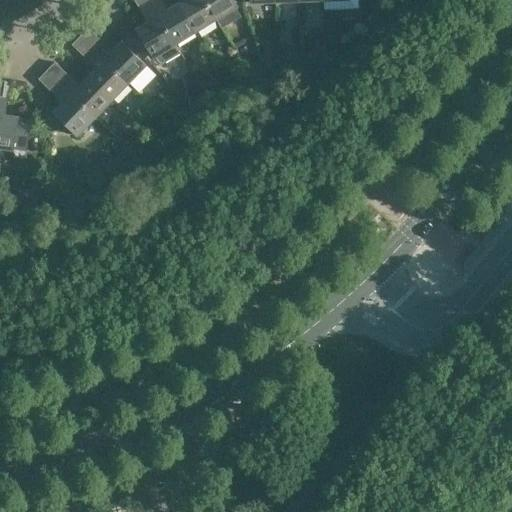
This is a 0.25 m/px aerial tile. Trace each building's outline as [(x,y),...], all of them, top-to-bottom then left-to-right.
[(175,44),(146,0),(132,0),(147,22),(130,33),(137,45),(143,41),(153,58),(155,57),(157,60),(159,63),(163,63),(166,62),(180,53),(175,44)] [(160,0),(146,0),(175,44),(195,32),(178,4),(167,10),(160,0)] [(203,0),(183,0),(178,4),(195,32),(216,19),(203,0)] [(203,0),(216,19),(221,28),(241,16),(235,7),(237,6),(233,0),(203,0)] [(299,0),(300,3),(323,2),(323,12),(324,12),(323,2),(323,0),(299,0)] [(323,0),(323,2),(324,12),(358,10),(357,0),(323,0)] [(112,52),(91,32),(87,28),(79,36),(128,83),(144,66),(120,42),(112,52)] [(341,47),(340,39),(334,32),(327,33),(328,48),(341,47)] [(111,100),(128,83),(79,36),(71,44),(96,68),(87,77),(111,100)] [(326,45),(316,47),(318,55),(327,53),(326,45)] [(79,86),(54,62),(46,71),(94,117),(111,100),(87,77),(79,86)] [(94,117),(46,71),(37,79),(62,103),(53,113),(62,121),(77,136),(91,121),(94,117)] [(4,116),(8,82),(0,80),(0,149),(12,151),(13,147),(25,149),(29,121),(17,119),(17,117),(4,116)] [(240,81),(234,80),(230,84),(231,90),(237,91),(241,87),(240,81)] [(171,124),(178,119),(170,108),(163,112),(171,124)] [(18,191),(20,207),(37,204),(35,188),(18,191)]
